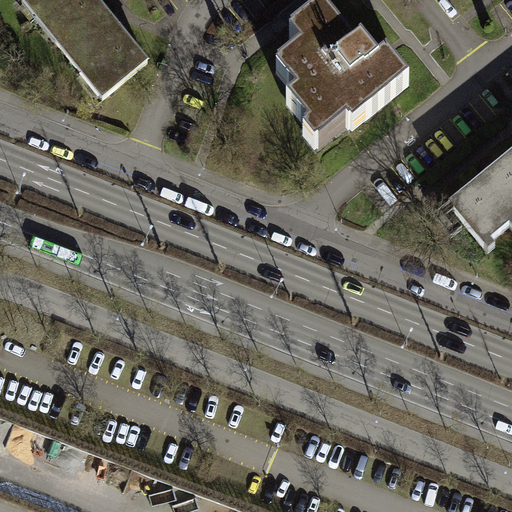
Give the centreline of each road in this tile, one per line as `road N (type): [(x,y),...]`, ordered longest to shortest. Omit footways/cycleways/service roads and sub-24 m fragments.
road 1 (secondary): [(0,221),(511,425)]
road 2 (secondary): [(511,362),(0,160)]
